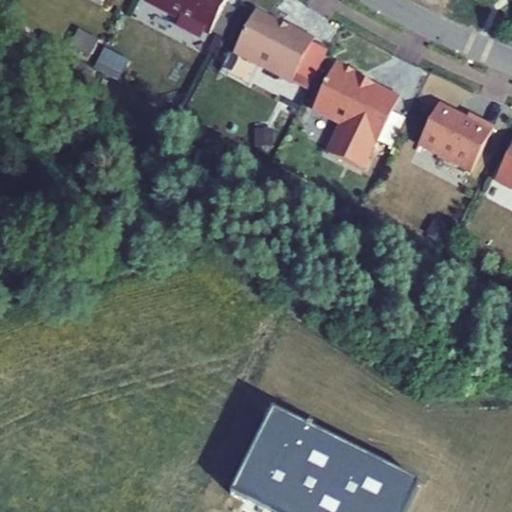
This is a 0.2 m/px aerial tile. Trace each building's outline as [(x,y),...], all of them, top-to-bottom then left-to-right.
[(210,34),(227,0),(146,0),(180,18),(184,28),(195,34),(204,30),(210,34)] [(256,12),(234,53),(291,84),(296,76),(313,44),(315,40),(289,26),(288,29),(256,12)] [(404,91),(411,76),(382,61),(380,65),(370,60),(374,52),(349,39),(324,87),(353,101),(338,131),(372,148),(387,119),(389,120),(391,118),(395,109),(404,91)] [(313,44),(296,76),(311,85),(328,53),(313,44)] [(404,91),(395,109),(408,115),(418,98),(404,91)] [(419,145),(471,172),(495,128),(469,115),(467,118),(440,104),(419,145)] [(395,109),(391,118),(404,124),(408,115),(395,109)] [(511,149),(496,181),(511,189),(511,149)] [(273,415),(232,497),(261,511),(404,511),(416,488),(273,415)]
